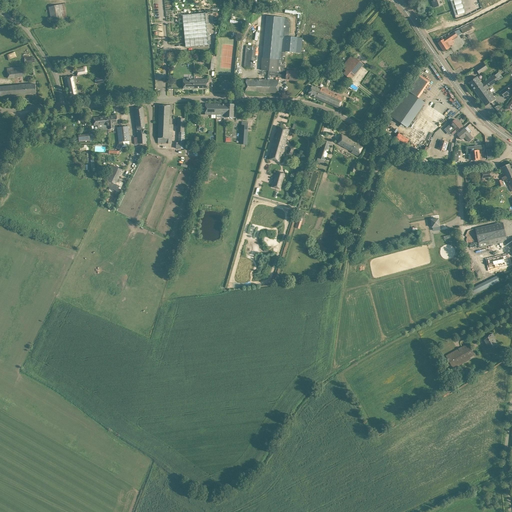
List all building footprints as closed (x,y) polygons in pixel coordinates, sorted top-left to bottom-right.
[(450,0),(456,18),(459,17),(453,0),(450,0)] [(67,17),(64,4),(48,7),(51,21),(62,18),(67,17)] [(206,13),(183,15),(186,47),(209,45),(206,13)] [(241,24),(242,17),(231,15),(230,22),(241,24)] [(268,71),(268,76),(278,77),(281,78),(281,75),(284,36),(285,32),(283,32),(285,18),(267,16),(262,70),(268,71)] [(473,25),(472,23),(460,29),(463,33),(472,29),(471,26),(473,25)] [(455,32),(438,43),(444,52),(448,49),(451,47),(450,47),(447,42),(453,39),(454,40),(458,37),(458,36),(455,32)] [(54,34),(46,35),(47,43),(55,42),(55,44),(60,43),(59,33),(54,33),(54,34)] [(302,38),(284,36),(281,75),(287,76),(286,79),(297,80),(298,71),(287,70),(284,70),(286,52),(301,53),(301,46),(303,46),(304,42),(302,42),(302,38)] [(253,67),(254,57),(255,57),(256,47),(246,46),(244,67),(253,68),(253,67)] [(343,74),(351,80),(364,65),(352,55),(341,67),(346,71),(343,74)] [(24,77),(24,70),(23,67),(6,68),(7,78),(14,77),(24,77)] [(76,69),(77,75),(87,73),(85,67),(76,69)] [(499,72),(495,75),(494,75),(483,83),(484,84),(483,85),(477,77),(469,83),(486,106),(495,99),(488,89),(498,81),(498,80),(502,77),(499,72)] [(419,74),(407,91),(390,116),(407,128),(425,103),(419,98),(430,82),(419,74)] [(74,76),(69,77),(65,78),(67,88),(68,88),(70,96),(78,95),(76,85),(75,85),(75,83),(75,82),(74,76)] [(195,84),(195,79),(183,80),(183,84),(184,89),(194,89),(194,84),(195,84)] [(209,88),(209,79),(195,79),(195,84),(194,84),(194,89),(209,88)] [(246,79),(245,92),(278,93),(279,80),(246,79)] [(0,86),(0,96),(35,94),(34,84),(0,86)] [(511,84),(500,92),(504,97),(511,91),(511,84)] [(308,95),(327,103),(332,92),(322,88),(321,90),(312,86),(308,95)] [(332,92),(327,103),(339,108),(344,98),(332,92)] [(217,104),(205,104),(205,115),(217,115),(217,104)] [(216,118),(224,118),(225,111),(226,111),(227,104),(217,104),(217,115),(216,118)] [(225,111),(224,118),(226,118),(233,118),(234,104),(227,104),(226,111),(225,111)] [(160,106),(160,111),(159,144),(173,144),(173,128),(170,128),(170,106),(160,106)] [(137,135),(137,137),(134,137),(134,144),(146,144),(146,133),(145,124),(147,123),(146,116),(144,117),(143,107),(134,108),(137,135)] [(116,115),(105,117),(106,130),(109,129),(109,130),(113,130),(113,129),(114,129),(113,125),(117,125),(116,115)] [(106,130),(105,117),(93,118),(94,125),(98,125),(98,131),(106,130)] [(177,132),(179,132),(178,145),(176,145),(176,149),(184,149),(184,148),(184,143),(185,119),(178,118),(177,132)] [(455,119),(450,124),(446,128),(453,135),(456,131),(463,126),(460,123),(459,124),(455,119)] [(241,125),(240,144),(247,145),(248,126),(241,125)] [(130,146),(128,126),(117,127),(119,143),(116,148),(120,150),(122,147),(130,146)] [(278,127),(270,156),(269,159),(280,163),(289,130),(278,127)] [(465,128),(461,132),(457,135),(462,140),(465,137),(469,142),(473,138),(469,133),(465,128)] [(399,133),(395,139),(405,146),(409,139),(399,133)] [(351,152),(358,156),(364,146),(342,135),(338,144),(344,147),(352,151),(351,152)] [(437,149),(445,151),(449,142),(440,139),(437,149)] [(470,146),(468,147),(468,154),(471,154),(471,155),(472,160),(480,160),(479,155),(479,151),(484,151),(483,145),(475,146),(470,146)] [(328,149),(322,147),(318,158),(325,160),(328,149)] [(503,181),(505,179),(509,178),(509,179),(511,177),(511,167),(510,163),(500,168),(504,177),(501,178),(503,181)] [(110,165),(103,179),(115,184),(122,170),(110,165)] [(495,170),(491,171),(481,172),(482,179),(492,177),(491,174),(495,174),(495,170)] [(284,175),(277,173),(273,187),(280,189),(284,175)] [(439,219),(431,220),(432,227),(440,226),(439,219)] [(478,242),(479,247),(507,241),(506,236),(503,222),(475,228),(478,242)] [(503,257),(482,262),(485,272),(495,269),(505,266),(503,257)] [(470,289),(473,295),(499,281),(496,276),(470,289)] [(493,333),(483,339),(487,345),(482,347),(484,351),(488,349),(489,349),(494,346),(495,348),(499,346),(494,338),(495,337),(493,333)] [(446,356),(453,369),(476,356),(468,344),(446,356)]
